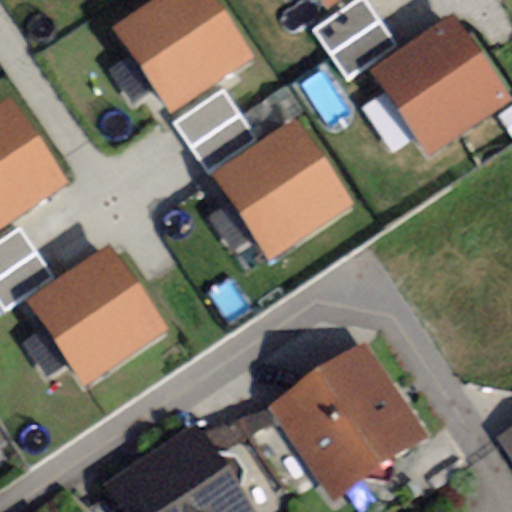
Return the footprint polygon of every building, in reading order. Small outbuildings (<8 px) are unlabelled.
[(206,0),(173,0),(112,42),(170,126),(254,68),(206,0)] [(314,0),(326,18),(352,0),(314,0)] [(397,50),(363,3),(318,36),(352,83),(397,50)] [(511,108),(455,26),(371,83),(428,167),(511,109),(511,108)] [(257,145),(223,98),(178,131),(212,178),(257,145)] [(10,109),(0,115),(0,238),(67,192),(10,109)] [(295,131),(211,189),(269,272),(353,215),(295,131)] [(55,283),(21,236),(0,251),(0,302),(10,316),(55,283)] [(109,256),(25,314),(83,397),(167,340),(109,256)] [(354,362),(267,420),(328,511),(415,454),(354,362)] [(511,436),(501,445),(511,460),(511,436)] [(101,506),(104,511),(229,511),(190,450),(101,506)]
